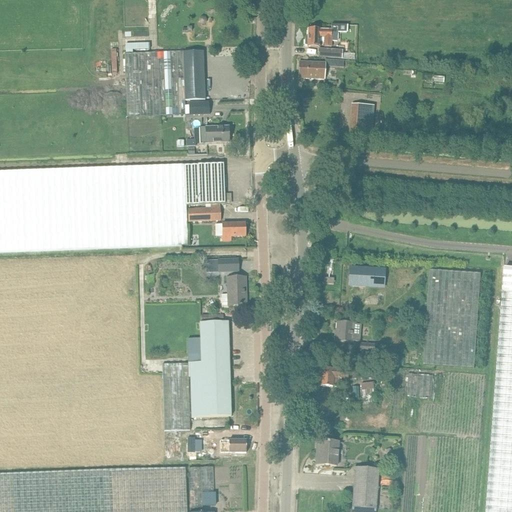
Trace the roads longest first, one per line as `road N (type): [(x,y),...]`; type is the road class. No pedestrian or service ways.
road 1 (tertiary): [(283,511),(303,221),(294,156)]
road 2 (unclassified): [(262,511),(259,156)]
road 3 (unclassified): [(511,174),(294,156)]
road 4 (tertiary): [(294,156),(288,0)]
road 5 (unclassified): [(259,156),(263,0)]
